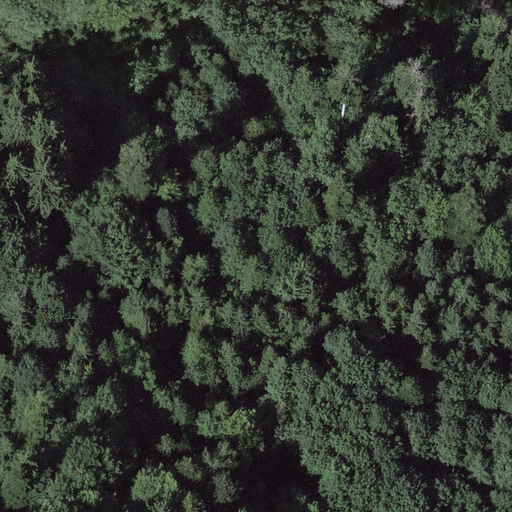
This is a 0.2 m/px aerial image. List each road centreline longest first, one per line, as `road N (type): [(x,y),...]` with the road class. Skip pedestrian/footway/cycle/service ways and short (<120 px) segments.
road 1 (track): [(405,511),(393,490),(379,379),(350,273),(225,49),(207,0)]
road 2 (track): [(0,92),(129,56),(206,7)]
